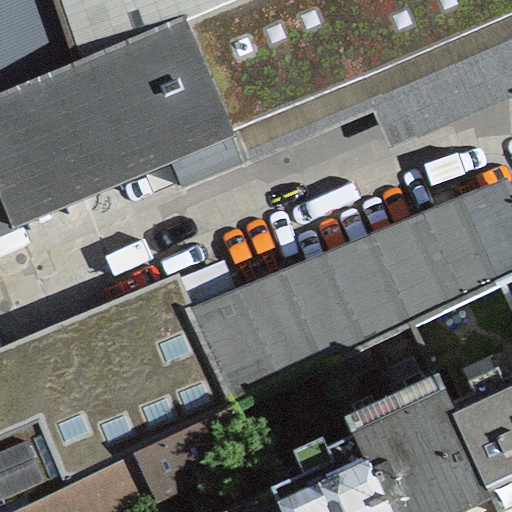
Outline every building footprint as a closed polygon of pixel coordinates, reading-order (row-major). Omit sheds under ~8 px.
[(0,0),(0,99),(229,2),(233,0),(0,0)] [(0,99),(0,230),(16,224),(16,222),(170,158),(181,185),(239,160),(229,135),(233,133),(232,132),(511,15),(511,0),(233,0),(229,2),(0,99)] [(136,454),(233,408),(321,365),(322,367),(346,356),(370,344),(412,325),(442,311),(502,283),(501,280),(511,274),(511,201),(473,218),(469,207),(195,321),(177,280),(0,353),(0,436),(39,420),(67,487),(136,454)] [(347,358),(346,356),(322,367),(334,394),(355,438),(361,451),(389,511),(498,511),(450,409),(449,407),(412,325),(370,344),(371,346),(395,398),(366,412),(354,387),(359,385),(347,358)] [(498,511),(510,511),(511,511),(511,377),(503,382),(473,396),(452,406),(449,407),(450,409),(498,511)] [(250,444),(247,437),(233,408),(136,454),(153,491),(250,444)] [(47,498),(46,497),(67,487),(39,420),(0,436),(0,511),(18,511),(29,507),(47,498)] [(273,492),(282,511),(389,511),(361,451),(355,438),(353,439),(326,452),(332,463),(326,466),(292,482),(275,490),(276,490),(273,491),(273,492)] [(29,507),(30,509),(31,511),(107,511),(151,491),(153,491),(136,454),(67,487),(46,497),(47,498),(29,507)] [(282,511),(273,492),(273,491),(229,511),(282,511)]
